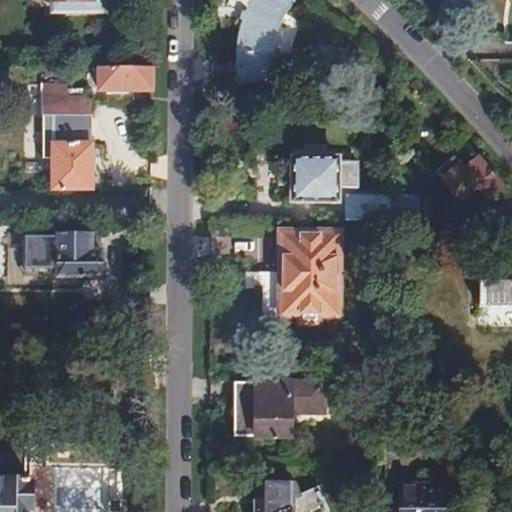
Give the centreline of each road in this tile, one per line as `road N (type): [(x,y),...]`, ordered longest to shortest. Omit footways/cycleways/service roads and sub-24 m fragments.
road 1 (residential): [(179,511),(182,0)]
road 2 (residential): [(345,0),(511,165)]
